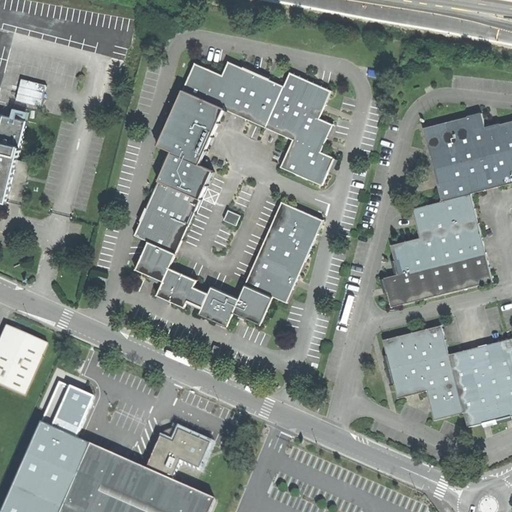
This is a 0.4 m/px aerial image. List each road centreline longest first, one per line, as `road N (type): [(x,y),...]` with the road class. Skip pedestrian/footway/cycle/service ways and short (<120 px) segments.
road 1 (unclassified): [(0,290),(495,509)]
road 2 (trunk): [(335,0),(511,34)]
road 3 (unknown): [(350,319),(511,272)]
